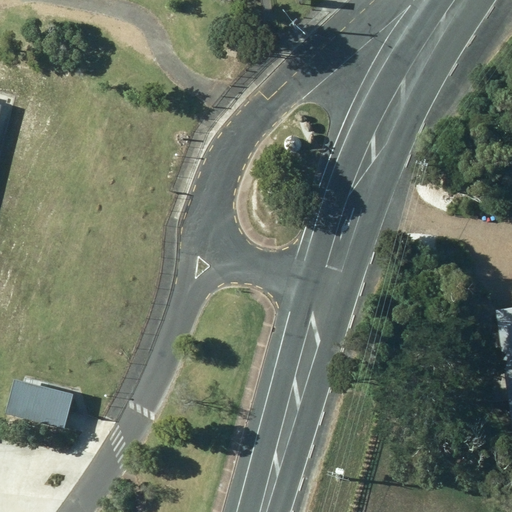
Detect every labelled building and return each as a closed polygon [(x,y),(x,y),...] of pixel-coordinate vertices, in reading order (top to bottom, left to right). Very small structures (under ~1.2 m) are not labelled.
[(202,0),(184,0),(166,17),(183,36),(211,10),(202,0)] [(0,148),(15,88),(0,84),(0,148)] [(68,122),(7,140),(44,268),(105,251),(68,122)] [(144,161),(105,157),(101,197),(141,200),(144,161)] [(97,271),(43,288),(46,298),(52,296),(72,362),(120,347),(97,271)] [(511,324),(489,329),(508,442),(511,441),(511,324)] [(74,394),(17,382),(9,418),(67,430),(74,394)]
